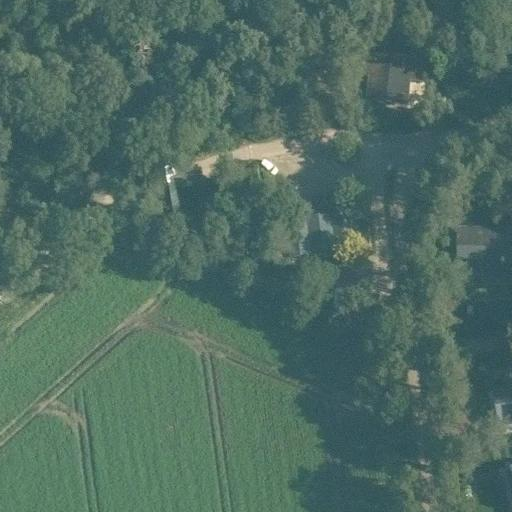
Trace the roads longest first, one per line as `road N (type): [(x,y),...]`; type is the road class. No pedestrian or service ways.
road 1 (unclassified): [(250,152),(159,176),(0,305)]
road 2 (residential): [(430,511),(408,343)]
road 3 (unclassified): [(250,152),(372,142)]
